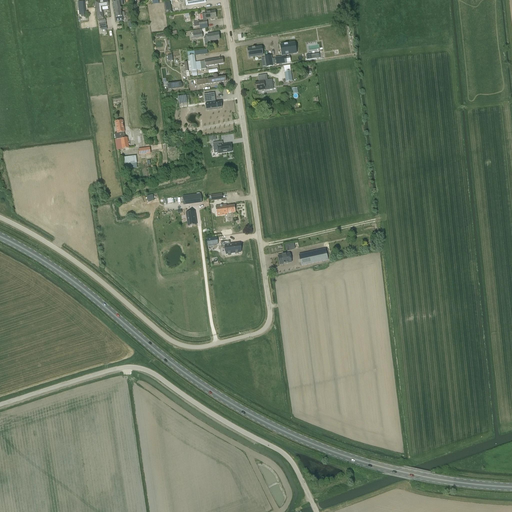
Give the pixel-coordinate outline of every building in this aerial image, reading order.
[(103,19),(102,8),(109,7),(108,0),(95,2),(98,19),(103,19)] [(118,0),(112,0),(114,9),(121,8),(121,6),(123,6),(123,1),(119,2),(118,0)] [(121,8),(114,9),(116,22),(123,21),(123,18),(125,18),(124,13),(122,13),(121,8)] [(199,22),(193,23),(194,27),(200,26),(200,29),(208,28),(206,20),(216,18),(215,11),(210,11),(205,11),(205,14),(202,14),(203,21),(199,22)] [(205,38),(204,38),(205,45),(209,44),(208,42),(220,41),(219,33),(207,35),(207,36),(205,36),(205,38)] [(282,57),(280,57),(280,58),(281,64),(286,63),(285,57),(285,55),(293,54),(292,50),(296,49),(295,43),(288,44),(287,44),(284,45),(284,44),(284,45),(280,45),(282,55),(282,57)] [(252,49),(248,49),(249,58),(263,55),(261,47),(255,48),(252,49),(252,48),(252,49)] [(196,70),(201,70),(206,69),(206,67),(223,63),(223,58),(200,62),(195,63),(193,52),(187,53),(188,62),(184,63),(185,73),(192,72),(192,75),(196,74),(196,70)] [(256,59),(252,60),(252,63),(243,64),(245,71),(258,69),(256,59)] [(284,73),(285,78),(288,77),(289,82),(292,82),(291,72),(284,73)] [(213,78),(196,80),(197,86),(226,81),(225,76),(218,78),(217,75),(213,76),(213,78)] [(258,90),(258,91),(272,89),(271,80),(267,81),(266,75),(258,76),(258,78),(259,78),(259,81),(260,82),(261,83),(255,84),(256,90),(258,90)] [(214,93),(204,95),(205,102),(209,102),(210,104),(205,104),(206,110),(222,108),(221,102),(216,103),(214,93)] [(122,139),(121,133),(124,132),(122,121),(116,122),(117,133),(114,134),(117,150),(129,149),(127,138),(122,139)] [(218,149),(219,154),(232,152),(231,144),(223,145),(223,142),(213,143),(214,150),(218,149)] [(150,147),(138,149),(139,155),(151,154),(150,147)] [(123,169),(137,168),(136,156),(123,157),(123,169)] [(201,194),(192,195),(193,203),(197,203),(197,201),(202,201),(201,194)] [(228,215),(228,214),(235,213),(234,205),(227,206),(227,205),(216,207),(217,217),(228,215)] [(195,212),(187,213),(188,226),(196,225),(195,212)] [(199,216),(201,237),(212,236),(211,215),(199,216)] [(230,241),(221,243),(221,247),(225,247),(226,255),(228,254),(228,255),(231,255),(231,254),(235,253),(235,254),(236,254),(238,253),(238,254),(238,253),(240,253),(238,244),(230,245),(230,241)] [(328,260),(325,249),(299,255),(302,266),(328,260)] [(277,256),(280,266),(292,263),(290,253),(277,256)]
